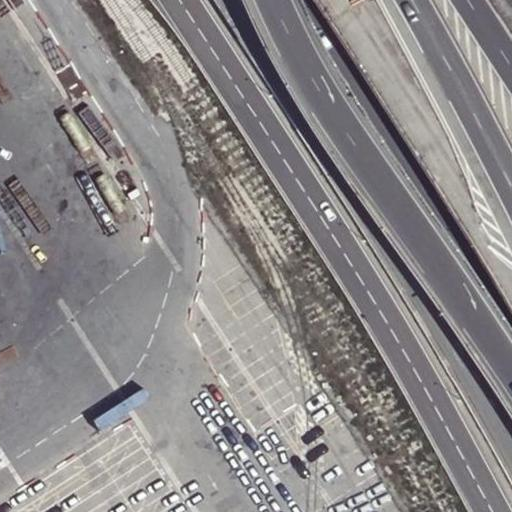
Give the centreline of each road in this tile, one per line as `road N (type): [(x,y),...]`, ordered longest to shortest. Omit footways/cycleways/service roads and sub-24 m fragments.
road 1 (tertiary): [(235,0),(511,435)]
road 2 (motorway): [(275,0),(321,93),(511,377)]
road 3 (tertiary): [(511,324),(294,0)]
road 4 (motorway): [(411,0),(511,184)]
road 5 (unknown): [(151,336),(254,511)]
